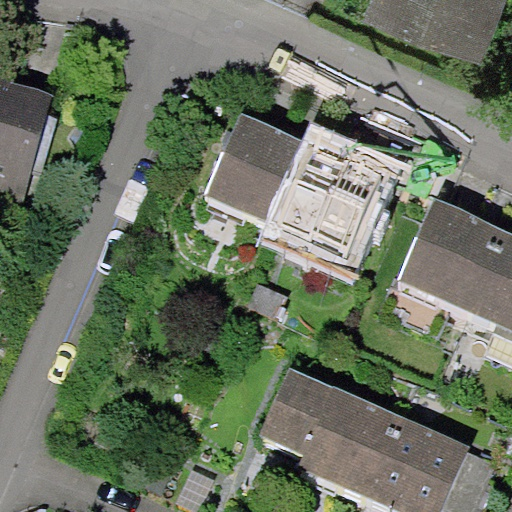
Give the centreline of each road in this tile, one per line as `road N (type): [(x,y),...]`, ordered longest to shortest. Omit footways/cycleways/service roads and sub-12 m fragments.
road 1 (residential): [(176,15),(0,472)]
road 2 (residential): [(511,160),(176,15)]
